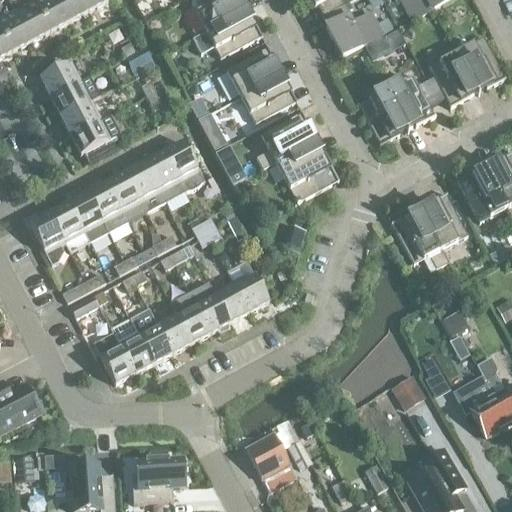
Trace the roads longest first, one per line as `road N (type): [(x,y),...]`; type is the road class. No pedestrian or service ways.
road 1 (residential): [(187,417),(326,334),(373,190)]
road 2 (residential): [(187,417),(119,421),(81,412),(67,401),(0,272)]
road 3 (residential): [(373,190),(271,0)]
road 4 (residential): [(373,190),(511,119)]
